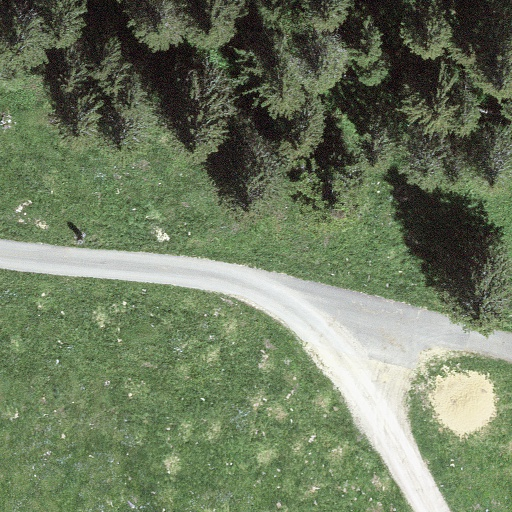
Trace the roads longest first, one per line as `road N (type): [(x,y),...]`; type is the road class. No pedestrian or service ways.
road 1 (track): [(364,313),(225,284),(0,256)]
road 2 (track): [(434,511),(383,417),(364,313)]
road 3 (track): [(364,313),(511,352)]
